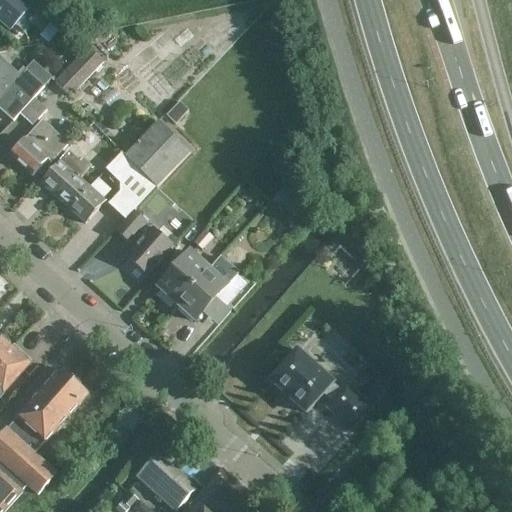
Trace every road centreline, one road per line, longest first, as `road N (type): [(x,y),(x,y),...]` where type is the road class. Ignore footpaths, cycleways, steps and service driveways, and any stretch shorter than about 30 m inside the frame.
road 1 (residential): [(296,511),(0,237)]
road 2 (trunk): [(370,0),(431,199),(511,359)]
road 3 (trunk): [(511,211),(435,0)]
